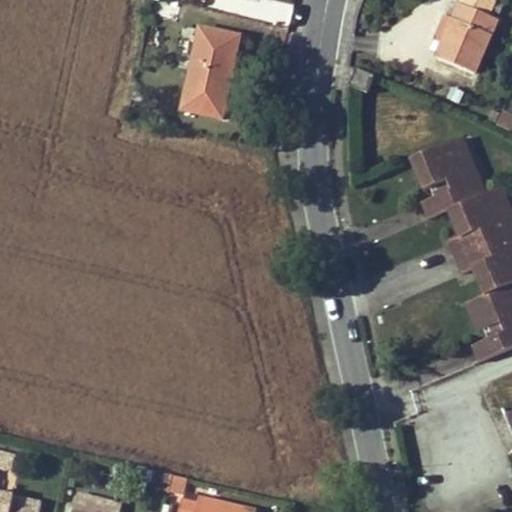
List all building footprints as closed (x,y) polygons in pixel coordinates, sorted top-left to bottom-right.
[(494,1),(491,0),(461,0),(453,20),(443,43),(437,57),(474,72),(496,20),(487,17),(494,1)] [(443,43),(453,20),(444,17),(435,40),(443,43)] [(182,108),(221,117),(238,35),(201,27),(182,108)] [(356,69),(350,85),(368,93),(374,76),(356,69)] [(511,115),(502,112),(496,126),(511,132),(511,115)] [(475,347),(481,361),(505,351),(511,348),(511,286),(511,285),(511,284),(511,212),(502,189),(487,195),(463,139),(412,159),(425,190),(435,186),(440,197),(424,204),(430,219),(450,210),(458,228),(473,222),(477,231),(463,237),(453,241),(466,273),(476,268),(490,263),(494,272),(480,278),(488,295),(469,303),(481,331),(491,327),(496,338),(486,342),(475,347)] [(473,222),(458,228),(463,237),(477,231),(473,222)] [(494,272),(490,263),(476,268),(480,278),(494,272)] [(152,487),(168,491),(172,475),(155,472),(152,487)] [(172,475),(168,491),(183,494),(187,479),(172,475)] [(77,493),(72,510),(80,511),(117,511),(120,503),(77,493)] [(0,511),(38,511),(40,504),(0,494),(0,511)] [(179,511),(256,511),(257,511),(199,497),(198,504),(182,501),(179,511)]
